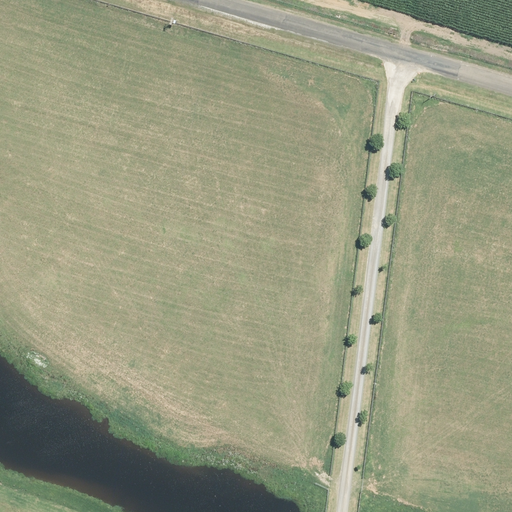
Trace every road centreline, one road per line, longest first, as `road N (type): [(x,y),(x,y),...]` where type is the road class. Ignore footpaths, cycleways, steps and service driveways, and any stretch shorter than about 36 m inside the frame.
road 1 (track): [(345,511),(402,57)]
road 2 (unclassified): [(200,0),(511,88)]
